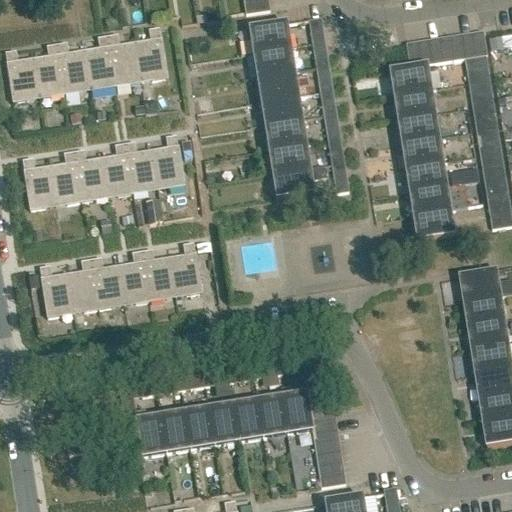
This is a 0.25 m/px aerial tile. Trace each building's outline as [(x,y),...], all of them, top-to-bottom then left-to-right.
[(268,4),(244,8),(246,19),(270,15),(268,4)] [(252,59),(291,53),(287,28),(248,34),(252,59)] [(135,48),(141,86),(168,82),(160,32),(149,34),(151,45),(135,48)] [(323,32),(310,34),(313,54),(326,52),(323,32)] [(476,62),(487,60),(488,60),(484,35),(473,37),(476,62)] [(466,63),(476,62),(473,37),(462,39),(466,63)] [(141,86),(135,48),(120,50),(118,39),(108,40),(116,90),(141,86)] [(455,65),(466,63),(462,39),(451,41),(455,65)] [(91,94),(116,90),(108,40),(98,42),(100,53),(84,56),(91,94)] [(444,67),(455,65),(451,41),(440,42),(444,67)] [(433,69),(444,67),(440,42),(429,44),(433,69)] [(427,70),(433,69),(429,44),(418,46),(422,70),(427,70)] [(411,72),(422,70),(418,46),(407,48),(411,72)] [(91,94),(84,56),(69,58),(67,47),(57,48),(65,99),(91,94)] [(40,103),(65,99),(57,48),(47,50),(49,61),(33,64),(40,103)] [(256,83),(295,77),(291,53),(252,59),(256,83)] [(40,103),(33,64),(18,66),(16,55),(5,56),(13,107),(40,103)] [(326,55),(314,57),(317,78),(330,76),(326,55)] [(468,76),(489,73),(487,60),(476,62),(466,63),(468,76)] [(393,101),(431,95),(427,70),(422,70),(411,72),(389,76),(393,101)] [(470,89),(491,85),(489,73),(468,76),(470,89)] [(260,107),(299,101),(295,77),(256,83),(260,107)] [(330,80),(317,82),(321,102),(333,100),(330,80)] [(472,101),(492,97),(491,85),(470,89),(472,101)] [(397,125),(435,119),(431,95),(393,101),(397,125)] [(474,113),(494,109),(492,97),(472,101),(474,113)] [(264,131),(303,125),(299,101),(260,107),(264,131)] [(334,104),(321,106),(325,126),(337,124),(334,104)] [(475,125),(496,122),(494,109),(474,113),(475,125)] [(401,149),(439,143),(435,119),(397,125),(401,149)] [(477,137),(498,134),(496,122),(475,125),(477,137)] [(268,155),(306,149),(303,125),(264,131),(268,155)] [(328,151),(341,149),(338,128),(325,130),(328,151)] [(479,149),(500,146),(498,134),(477,137),(479,149)] [(152,155),(159,194),(185,190),(177,140),(166,141),(168,152),(152,155)] [(405,173),(443,167),(439,143),(401,149),(405,173)] [(159,194),(152,155),(137,157),(135,146),(125,148),(133,198),(159,194)] [(481,161),(502,158),(500,146),(479,149),(481,161)] [(108,202),(133,198),(125,148),(116,150),(117,160),(102,163),(108,202)] [(272,179),(310,173),(306,149),(268,155),(272,179)] [(342,153),(329,155),(332,175),(345,173),(342,153)] [(108,202),(102,163),(86,165),(84,154),(74,156),(82,206),(108,202)] [(57,210),(82,206),(74,156),(64,158),(66,169),(51,171),(57,210)] [(483,173),(504,170),(502,158),(481,161),(483,173)] [(57,210),(51,171),(35,174),(33,163),(23,164),(31,214),(57,210)] [(408,197),(447,191),(443,167),(405,173),(408,197)] [(485,185),(506,182),(504,170),(483,173),(485,185)] [(310,173),(272,179),(276,204),(314,198),(312,184),(327,181),(325,171),(310,173)] [(477,175),(464,177),(466,188),(479,186),(477,175)] [(345,176),(333,178),(336,197),(336,198),(348,196),(345,176)] [(487,197),(508,194),(506,182),(485,185),(487,197)] [(412,221),(451,215),(447,191),(408,197),(412,221)] [(489,209),(510,206),(508,194),(487,197),(489,209)] [(491,222),(511,218),(510,206),(489,209),(491,222)] [(451,215),(412,221),(416,246),(454,240),(451,215)] [(511,220),(511,218),(491,222),(493,234),(511,230),(511,220)] [(217,259),(230,258),(229,236),(216,236),(217,259)] [(169,263),(176,302),(202,297),(194,247),(182,249),(184,260),(169,263)] [(176,302),(169,263),(154,265),(152,254),(142,256),(150,306),(176,302)] [(125,310),(150,306),(142,256),(132,257),(134,269),(119,271),(125,310)] [(125,310),(119,271),(103,274),(101,262),(91,264),(100,314),(125,310)] [(74,318),(100,314),(91,264),(81,265),(83,277),(68,279),(74,318)] [(74,318),(68,279),(52,282),(50,270),(40,272),(48,322),(74,318)] [(499,276),(461,282),(465,307),(503,301),(499,276)] [(469,331),(507,325),(503,301),(465,307),(469,331)] [(507,325),(469,331),(473,355),(511,349),(507,325)] [(511,373),(511,357),(511,349),(473,355),(476,379),(511,373)] [(305,375),(303,362),(286,365),(284,365),(286,378),(305,375)] [(281,379),(279,366),(261,369),(263,382),(281,379)] [(238,385),(257,382),(255,370),(236,373),(238,385)] [(511,373),(476,379),(480,404),(511,398),(511,373)] [(233,386),(231,374),(212,377),(214,389),(233,386)] [(188,381),(190,393),(209,390),(207,378),(188,381)] [(164,385),(166,397),(184,394),(182,382),(164,385)] [(140,389),(142,401),(160,398),(158,386),(140,389)] [(133,416),(134,416),(135,415),(132,390),(119,392),(123,417),(133,416)] [(511,423),(511,398),(480,404),(484,428),(511,423)] [(311,427),(309,416),(306,399),(281,403),(287,441),(312,437),(311,427)] [(263,445),(287,441),(281,403),(257,407),(263,445)] [(239,449),(263,445),(257,407),(233,410),(239,449)] [(233,410),(209,414),(215,453),(239,449),(233,410)] [(311,427),(335,423),(333,412),(309,416),(311,427)] [(136,426),(142,464),(167,460),(161,422),(146,424),(144,414),(135,415),(134,416),(136,426)] [(215,453),(209,414),(185,418),(191,456),(215,453)] [(185,418),(161,422),(167,460),(191,456),(185,418)] [(313,438),(337,434),(335,423),(311,427),(312,437),(313,438)] [(511,423),(484,428),(488,452),(488,453),(511,449),(511,423)] [(69,459),(83,457),(80,441),(81,441),(80,434),(66,436),(69,459)] [(314,449),(339,445),(337,434),(313,438),(314,449)] [(316,460),(341,456),(339,445),(314,449),(316,460)] [(318,470),(342,467),(341,456),(316,460),(318,470)] [(320,481),(344,477),(342,467),(318,470),(320,481)] [(344,477),(320,481),(322,492),(346,488),(344,477)] [(385,511),(398,511),(398,507),(397,503),(396,492),(383,494),(385,511)] [(363,511),(362,500),(323,506),(323,511),(363,511)]
